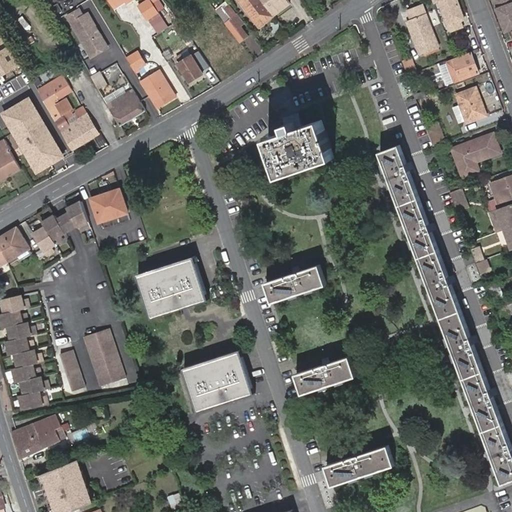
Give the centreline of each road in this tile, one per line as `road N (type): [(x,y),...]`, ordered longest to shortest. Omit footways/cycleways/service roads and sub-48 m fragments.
road 1 (residential): [(511,407),(361,5)]
road 2 (residential): [(188,117),(318,511)]
road 3 (residential): [(188,117),(0,222)]
road 4 (residential): [(361,5),(188,117)]
